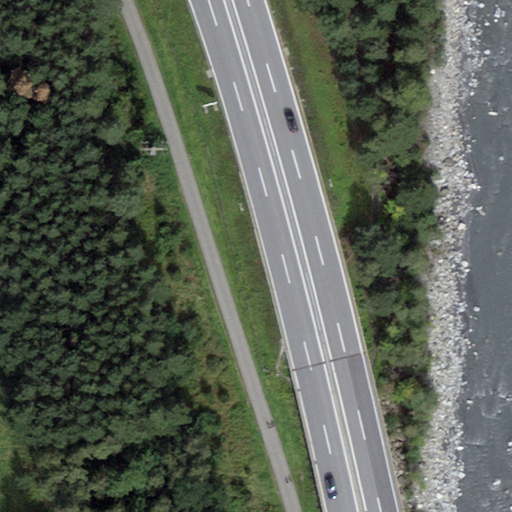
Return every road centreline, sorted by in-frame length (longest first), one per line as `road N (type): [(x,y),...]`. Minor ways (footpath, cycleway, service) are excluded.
road 1 (track): [(291,511),(118,0)]
road 2 (trunk): [(209,0),(310,366),(340,511)]
road 3 (trunk): [(376,511),(346,357),(246,0)]
